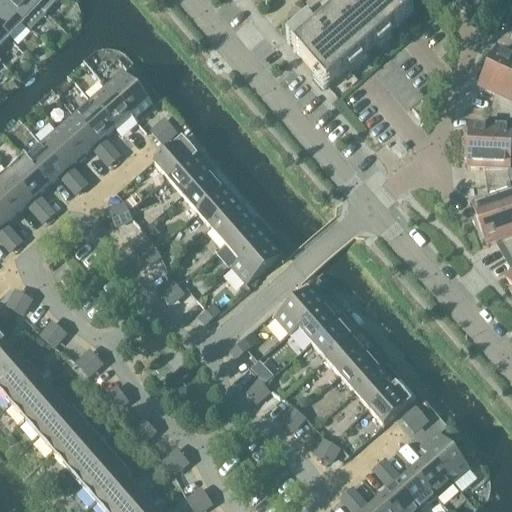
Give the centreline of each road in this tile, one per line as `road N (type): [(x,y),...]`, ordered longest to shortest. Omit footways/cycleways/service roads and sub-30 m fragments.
road 1 (residential): [(237,511),(190,436),(155,410),(96,334),(45,292),(33,264)]
road 2 (residential): [(373,208),(185,0)]
road 3 (residential): [(445,8),(473,46),(456,124),(430,166),(373,208)]
road 4 (residential): [(203,358),(373,208)]
road 5 (residential): [(511,365),(373,208)]
road 6 (residential): [(203,358),(246,419),(297,462),(318,510)]
road 7 (residential): [(74,228),(97,237),(150,309),(203,358)]
